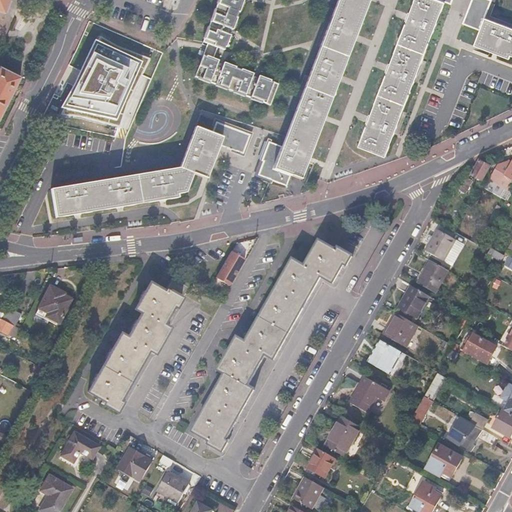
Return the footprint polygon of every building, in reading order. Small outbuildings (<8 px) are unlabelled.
[(0,0),(0,14),(5,16),(10,0),(0,0)] [(243,1),(239,0),(213,0),(205,22),(230,30),(243,1)] [(337,0),(289,126),(287,133),(281,146),(267,141),(260,160),(262,160),(257,175),(272,180),(283,185),(286,186),(290,175),(300,178),(307,159),(313,143),(316,136),(323,118),(339,77),(353,39),(368,0),(337,0)] [(415,0),(408,17),(388,70),(369,120),(359,146),(386,156),(394,135),(445,2),(450,4),(451,0),(415,0)] [(461,24),(479,31),(473,44),(496,53),(508,58),(510,54),(511,54),(511,28),(484,18),(491,0),(490,0),(470,0),(466,11),(461,24)] [(229,37),(205,26),(198,42),(205,45),(215,48),(222,51),(229,37)] [(148,60),(95,37),(53,112),(118,128),(148,60)] [(215,48),(205,45),(201,55),(211,58),(215,48)] [(211,58),(201,55),(191,76),(205,81),(215,60),(211,58)] [(249,73),(221,62),(212,84),(241,94),(249,73)] [(0,115),(19,79),(0,69),(0,115)] [(277,86),(255,77),(246,98),(266,106),(277,86)] [(210,132),(195,126),(178,168),(50,190),(55,218),(183,197),(182,193),(184,192),(192,174),(206,179),(210,168),(218,149),(219,144),(241,152),(248,134),(215,121),(210,132)] [(480,159),(479,159),(478,160),(471,173),(482,179),(490,165),(480,159)] [(511,184),(511,161),(509,159),(506,164),(503,162),(499,164),(490,179),(500,184),(503,179),(511,184)] [(472,178),(466,174),(459,187),(464,191),(472,178)] [(471,195),(468,193),(461,206),(467,210),(477,192),(474,190),(471,195)] [(454,239),(437,229),(425,250),(442,260),(454,239)] [(462,243),(454,239),(442,260),(450,264),(462,243)] [(305,267),(293,261),(246,343),(238,339),(219,371),(226,374),(194,431),(211,441),(210,444),(222,452),(228,442),(225,441),(254,389),(248,386),(265,355),(274,359),(321,277),(333,284),(344,265),(347,267),(352,258),(338,250),(337,252),(319,242),(305,267)] [(503,256),(490,248),(486,255),(500,262),(503,256)] [(229,252),(223,263),(214,278),(225,285),(230,278),(242,259),(229,252)] [(447,269),(430,260),(418,281),(434,291),(447,269)] [(506,274),(499,270),(495,277),(502,281),(506,274)] [(134,309),(140,312),(126,337),(120,334),(88,391),(104,401),(103,404),(116,411),(121,402),(118,400),(147,350),(154,353),(168,328),(162,324),(172,306),(176,308),(187,287),(171,277),(163,292),(148,283),(134,309)] [(71,297),(49,285),(35,311),(58,323),(71,297)] [(429,295),(411,285),(399,307),(416,316),(429,295)] [(0,318),(10,324),(11,322),(15,324),(19,316),(13,313),(16,308),(10,305),(7,311),(0,307),(0,318)] [(417,325),(395,312),(383,333),(405,346),(417,325)] [(0,330),(7,334),(12,325),(10,324),(0,318),(0,330)] [(511,345),(511,321),(502,339),(511,345)] [(469,338),(466,337),(460,349),(485,363),(495,347),(471,334),(469,338)] [(402,352),(380,339),(368,361),(390,374),(402,352)] [(445,378),(437,374),(423,397),(432,402),(445,378)] [(0,389),(2,391),(0,395),(0,427),(9,432),(30,391),(0,375),(0,389)] [(389,390),(365,376),(354,396),(372,406),(377,396),(384,400),(389,390)] [(354,396),(350,402),(368,412),(372,406),(354,396)] [(423,397),(422,399),(410,422),(418,426),(432,402),(423,397)] [(511,432),(511,415),(503,410),(492,429),(509,438),(511,432)] [(487,420),(475,413),(469,422),(482,430),(487,420)] [(341,415),(337,423),(355,433),(359,425),(341,415)] [(469,422),(460,417),(448,438),(476,454),(480,448),(474,445),(478,437),(492,445),(497,438),(482,430),(469,422)] [(355,433),(337,423),(325,445),(342,455),(355,433)] [(98,446),(73,432),(60,456),(72,463),(79,452),(90,459),(98,446)] [(463,458),(439,445),(426,470),(440,478),(443,473),(452,478),(463,458)] [(335,457),(317,447),(307,467),(324,477),(335,457)] [(152,461),(130,448),(119,469),(140,481),(152,461)] [(188,484),(168,472),(157,491),(178,502),(188,484)] [(48,475),(40,490),(48,495),(40,510),(44,511),(57,511),(71,488),(48,475)] [(322,486),(304,476),(293,497),(311,507),(322,486)] [(436,488),(423,481),(409,506),(419,511),(432,511),(442,496),(434,491),(436,488)] [(214,511),(197,503),(191,511),(214,511)]
